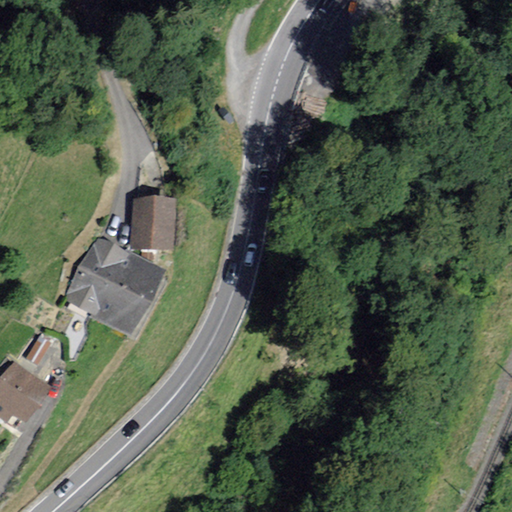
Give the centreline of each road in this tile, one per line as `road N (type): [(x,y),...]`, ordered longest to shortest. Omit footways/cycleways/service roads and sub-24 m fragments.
road 1 (secondary): [(54,511),(153,420),(209,346),(236,279),(278,79),(320,0)]
road 2 (track): [(88,0),(127,145),(117,221)]
road 3 (track): [(270,106),(248,91),(238,56),(258,0)]
